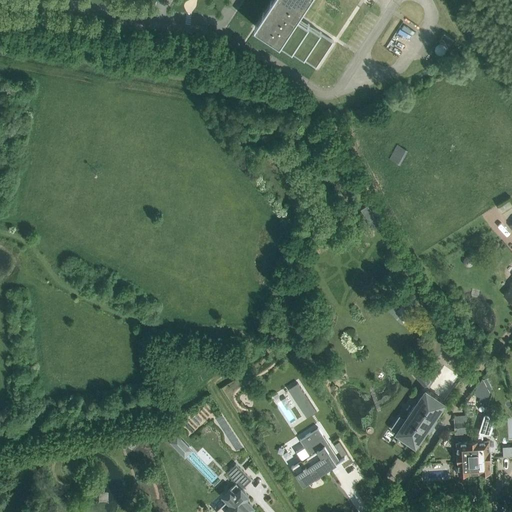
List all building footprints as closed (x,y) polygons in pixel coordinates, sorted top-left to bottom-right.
[(271,0),(255,26),(317,66),(334,40),(298,17),(308,0),(271,0)] [(409,35),(418,17),(406,12),(398,30),(409,35)] [(400,164),(408,150),(398,144),(390,159),(400,164)] [(511,188),(511,186),(500,192),(504,201),(511,197),(511,188)] [(511,203),(509,200),(498,206),(502,211),(511,204),(511,203)] [(465,256),(464,256),(463,257),(463,258),(463,259),(462,260),(462,261),(462,262),(463,263),(464,264),(465,265),(466,265),(467,266),(468,266),(469,266),(470,265),(471,265),(471,264),(472,264),(473,263),(473,262),(473,261),(473,260),(473,259),(473,258),(472,257),(471,256),(470,255),(469,255),(468,255),(467,255),(466,255),(465,256)] [(402,298),(403,311),(412,310),(411,297),(402,298)] [(433,371),(423,360),(411,371),(424,385),(430,380),(427,376),(433,371)] [(435,417),(445,402),(426,389),(417,403),(416,402),(405,419),(406,419),(396,432),(416,445),(426,430),(426,431),(435,417)] [(492,417),(484,415),(478,434),(479,440),(478,440),(480,472),(483,472),(483,473),(491,472),(491,471),(492,471),(491,465),(490,465),(489,440),(487,440),(483,440),(483,434),(489,434),(489,433),(493,421),(494,418),(492,417)] [(467,429),(467,421),(454,422),(455,430),(467,429)] [(333,450),(318,427),(305,436),(315,451),(291,466),(293,468),(303,485),(337,463),(330,451),(333,450)] [(177,436),(171,442),(178,449),(185,443),(177,436)] [(480,472),(478,440),(468,441),(469,472),(472,472),(474,473),(478,473),(479,472),(480,472)] [(339,441),(334,445),(341,456),(347,453),(339,441)] [(469,472),(468,441),(457,441),(458,467),(457,467),(458,473),(459,473),(459,474),(466,474),(466,473),(469,472)] [(250,502),(246,498),(249,495),(242,488),(251,479),(236,463),(226,472),(232,478),(236,482),(234,485),(223,495),(228,501),(227,502),(231,506),(224,511),(250,511),(249,510),(251,508),(248,505),(250,502)]
